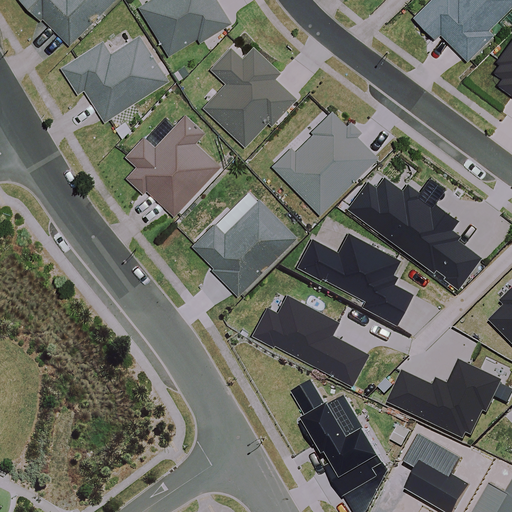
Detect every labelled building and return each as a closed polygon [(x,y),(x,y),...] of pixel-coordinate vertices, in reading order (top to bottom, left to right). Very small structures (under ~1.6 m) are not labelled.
[(114,0),(20,0),(69,47),(114,0)] [(153,0),(141,7),(167,59),(230,28),(215,0),(153,0)] [(511,0),(432,0),(412,20),(437,45),(444,39),(469,65),(498,37),(493,32),(511,14),(511,0)] [(133,42),(125,29),(61,70),(78,96),(84,92),(104,124),(168,83),(139,38),(133,42)] [(511,38),(497,60),(500,62),(494,71),(502,77),(498,83),(511,93),(511,38)] [(271,122),(296,97),(274,76),(280,70),(255,45),(241,58),(231,48),(211,67),(227,82),(204,105),(244,145),(268,120),(271,122)] [(272,166),(320,213),(377,156),(357,135),(361,131),(351,121),(346,125),(332,110),(313,129),(316,131),(296,151),(291,147),(272,166)] [(204,132),(185,114),(171,128),(161,118),(125,155),(136,165),(126,175),(143,192),(146,189),(172,214),(220,165),(195,140),(204,132)] [(368,180),(348,207),(458,286),(481,255),(457,238),(460,234),(451,228),(458,219),(434,202),(444,188),(430,177),(419,192),(408,183),(403,189),(385,176),(377,187),(368,180)] [(298,239),(261,200),(232,227),(223,218),(192,247),(237,295),(298,239)] [(312,237),(298,265),(365,300),(362,304),(397,322),(413,293),(393,282),(397,274),(393,272),(400,259),(349,233),(339,251),(312,237)] [(506,304),(490,319),(511,341),(511,290),(502,300),(506,304)] [(267,306),(253,334),(274,344),(274,343),(352,383),(369,352),(332,333),(338,321),(286,294),(278,311),(267,306)] [(403,370),(388,400),(463,436),(466,430),(472,433),(484,409),(488,410),(495,395),(501,382),(502,380),(459,360),(448,383),(438,378),(434,385),(403,370)] [(326,466),(343,495),(377,475),(372,468),(384,461),(345,394),(327,404),(312,379),(293,391),(307,414),(299,419),(313,444),(321,439),(334,461),(326,466)] [(511,392),(511,387),(501,382),(495,395),(508,401),(511,392)] [(499,442),(490,438),(485,449),(494,453),(499,442)]
